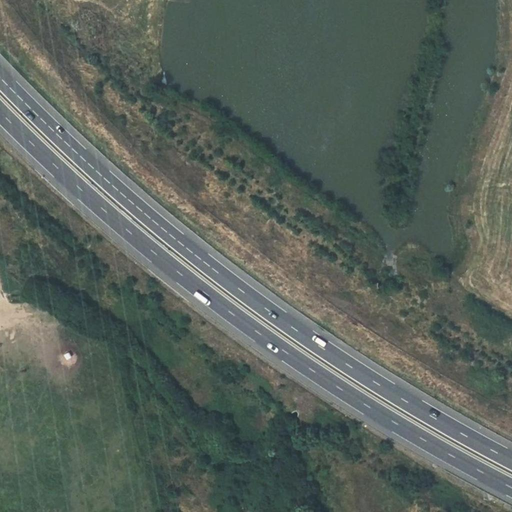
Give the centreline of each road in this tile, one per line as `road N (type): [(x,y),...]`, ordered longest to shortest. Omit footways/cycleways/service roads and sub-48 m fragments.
road 1 (motorway): [(511,463),(266,310),(55,137),(0,77)]
road 2 (motorway): [(0,119),(45,170),(234,324),(433,454),(511,494)]
